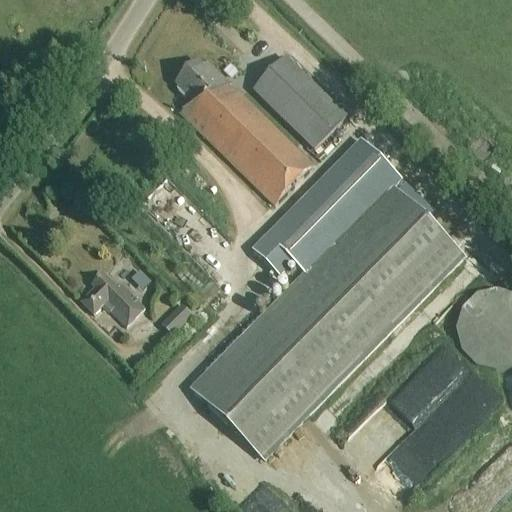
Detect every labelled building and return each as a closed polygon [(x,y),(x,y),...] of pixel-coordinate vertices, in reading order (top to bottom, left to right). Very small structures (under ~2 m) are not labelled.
[(313,156),(346,122),(285,64),(253,97),(313,156)] [(192,106),(179,119),(275,210),(314,171),(207,69),(203,73),(197,68),(176,90),(179,93),(177,95),(181,100),(187,104),(188,102),(192,106)] [(463,259),(393,192),(402,184),(361,143),(253,255),(280,282),(293,267),(306,279),(195,396),(267,465),(463,259)] [(103,277),(91,289),(93,292),(80,306),(93,320),(103,310),(125,332),(145,313),(122,290),(119,293),(103,277)] [(511,369),(511,299),(472,291),(458,358),(511,369)] [(171,340),(192,320),(181,309),(160,329),(171,340)] [(439,462),(502,402),(448,346),(420,372),(445,398),(410,432),(439,462)]
